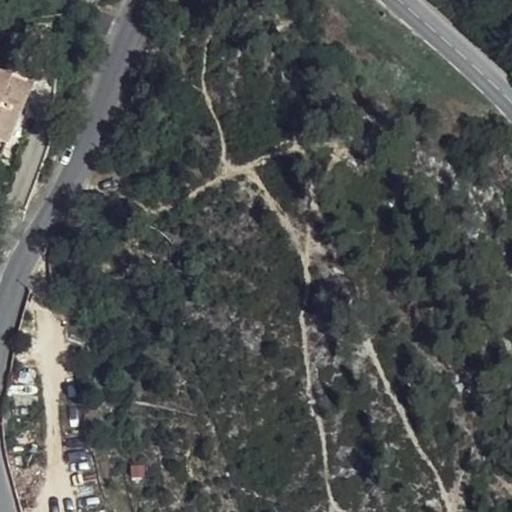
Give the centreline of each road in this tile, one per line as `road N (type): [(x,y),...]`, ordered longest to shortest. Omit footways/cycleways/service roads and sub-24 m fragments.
road 1 (residential): [(156,0),(0,334)]
road 2 (secondary): [(391,0),(511,118)]
